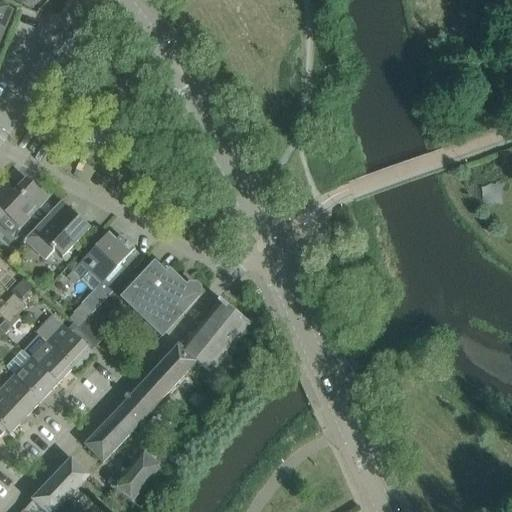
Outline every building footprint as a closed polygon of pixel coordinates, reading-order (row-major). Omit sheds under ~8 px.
[(0,10),(0,39),(10,15),(0,10)] [(0,225),(12,237),(33,214),(47,199),(27,180),(9,198),(0,189),(0,225)] [(79,223),(81,221),(61,202),(24,241),(45,261),(54,251),(62,259),(67,253),(81,239),(79,236),(82,230),(79,223)] [(112,293),(132,272),(144,260),(132,249),(128,253),(108,234),(79,265),(87,272),(80,280),(92,292),(71,315),(81,325),(112,293)] [(162,337),(199,297),(199,290),(195,287),(189,287),(186,290),(169,273),(166,277),(154,266),(141,280),(123,300),(147,324),(162,337)] [(11,310),(20,301),(12,293),(3,302),(11,310)] [(113,329),(96,313),(113,295),(112,293),(81,325),(83,327),(80,330),(97,346),(113,329)] [(11,310),(20,318),(29,309),(20,301),(11,310)] [(3,319),(11,310),(3,302),(0,305),(0,317),(1,317),(3,319)] [(196,364),(210,374),(226,387),(235,376),(220,364),(250,326),(220,302),(175,350),(193,367),(196,364)] [(0,330),(4,335),(20,318),(11,310),(3,319),(5,321),(0,326),(0,330)] [(95,357),(62,326),(51,316),(35,333),(38,336),(73,369),(73,368),(79,373),(95,357)] [(57,385),(73,369),(38,336),(22,353),(30,360),(57,385)] [(149,415),(193,367),(175,350),(144,384),(130,398),(149,415)] [(42,402),(57,385),(30,360),(15,376),(42,402)] [(219,396),(226,387),(210,374),(203,383),(219,396)] [(0,394),(26,418),(42,402),(15,376),(0,391),(0,394)] [(26,418),(0,394),(0,425),(6,431),(5,432),(9,436),(26,418)] [(142,423),(149,415),(130,398),(85,446),(103,464),(142,423)] [(183,428),(153,466),(141,456),(114,489),(140,510),(166,477),(164,476),(195,437),(183,428)] [(69,511),(64,504),(89,478),(71,461),(46,487),(24,510),(26,511),(69,511)]
